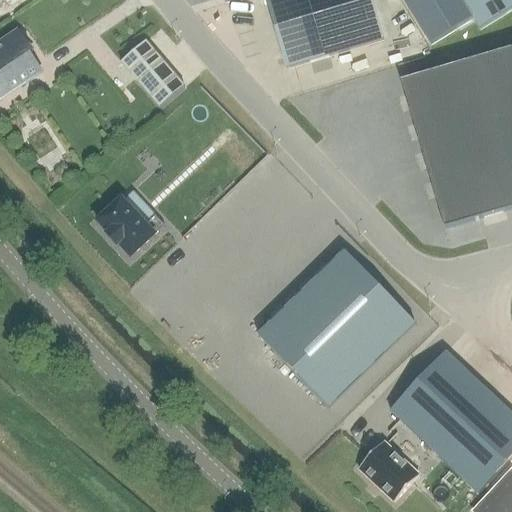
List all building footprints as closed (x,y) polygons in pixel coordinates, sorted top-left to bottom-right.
[(371,0),(265,0),(287,70),(384,41),(371,0)] [(511,10),(511,0),(403,0),(432,46),(474,20),(481,30),(511,10)] [(0,101),(41,73),(30,56),(32,54),(19,34),(0,46),(0,101)] [(440,55),(443,67),(504,52),(501,40),(440,55)] [(121,64),(160,110),(185,89),(146,43),(121,64)] [(445,230),(511,210),(511,50),(401,83),(445,230)] [(132,193),(122,202),(145,226),(155,217),(132,193)] [(122,202),(100,223),(110,234),(108,236),(119,248),(121,246),(131,257),(164,227),(155,217),(145,226),(122,202)] [(343,254),(258,335),(324,405),(329,410),(413,329),(409,324),(343,254)] [(391,412),(390,412),(478,495),(511,458),(511,415),(480,385),(445,353),(391,412)] [(383,445),(359,471),(395,504),(419,478),(401,461),(383,445)] [(511,511),(511,471),(473,511),(511,511)]
